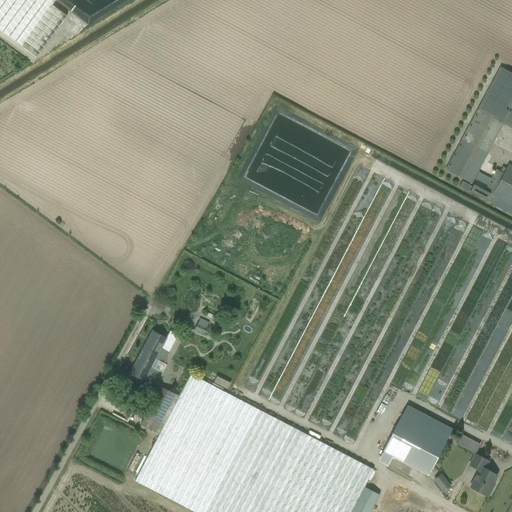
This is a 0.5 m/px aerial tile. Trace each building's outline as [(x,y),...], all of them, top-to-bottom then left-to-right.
[(0,0),(0,31),(36,58),(67,16),(52,5),(56,0),(0,0)] [(511,128),(511,75),(500,69),(477,110),(461,140),(445,170),(471,183),(503,124),(511,128)] [(511,215),(511,166),(508,164),(503,173),(496,169),(491,179),(479,172),(475,179),(487,186),(487,188),(485,191),(474,185),(473,187),(462,181),(460,187),(491,203),(491,204),(511,215)] [(209,330),(206,329),(209,323),(200,318),(194,331),(203,335),(204,333),(207,334),(209,330)] [(130,373),(151,384),(168,352),(161,349),(167,338),(152,331),(130,373)] [(179,396),(161,387),(141,425),(159,434),(135,481),(194,511),(351,511),(374,470),(191,374),(179,396)] [(213,383),(227,390),(231,383),(217,376),(213,383)] [(391,458),(427,477),(452,430),(406,407),(382,454),(391,458)] [(460,433),(455,443),(476,454),(481,444),(460,433)] [(470,465),(479,470),(475,479),(477,480),(472,488),(488,497),(493,488),(491,487),(497,475),(484,468),(488,461),(475,454),(470,465)] [(438,486),(446,480),(441,474),(434,480),(438,486)]
